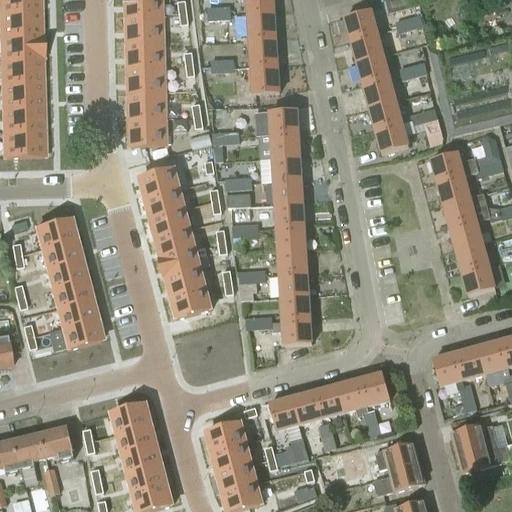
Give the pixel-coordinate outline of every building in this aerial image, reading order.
[(39,0),(0,0),(0,16),(40,16),(39,0)] [(162,0),(125,0),(126,19),(163,18),(162,0)] [(246,0),(248,18),(274,16),(273,0),(246,0)] [(389,17),(420,7),(417,0),(390,0),(385,2),(389,17)] [(187,17),(186,5),(178,6),(179,18),(187,17)] [(218,10),(218,13),(219,24),(231,23),(230,10),(218,10)] [(219,24),(218,13),(206,13),(206,16),(206,25),(206,27),(219,26),(219,24)] [(371,14),(344,22),(351,45),(378,37),(371,14)] [(40,16),(0,16),(0,35),(0,41),(41,40),(40,16)] [(274,16),(248,18),(249,44),(276,42),(274,16)] [(181,30),(189,29),(187,17),(179,18),(181,30)] [(163,18),(126,19),(127,45),(164,44),(163,18)] [(420,20),(408,24),(407,24),(410,34),(422,31),(420,20)] [(410,34),(407,24),(395,27),(398,37),(410,34)] [(511,52),(511,34),(487,40),(491,57),(504,54),(511,52)] [(384,60),(378,37),(351,45),(357,67),(384,60)] [(41,40),(0,41),(1,65),(41,64),(41,40)] [(450,141),(511,126),(511,76),(510,77),(504,54),(491,57),(487,40),(429,54),(450,141)] [(278,69),(276,42),(249,44),(251,71),(278,69)] [(164,44),(127,45),(127,71),(164,70),(164,44)] [(184,58),(186,70),(194,69),(192,57),(184,58)] [(384,60),(357,67),(363,90),(390,82),(384,60)] [(41,64),(1,65),(2,89),(42,88),(41,64)] [(235,65),(222,66),(223,79),(235,78),(235,65)] [(222,66),(211,66),(209,66),(210,80),(223,79),(222,66)] [(427,77),(424,67),(412,71),(414,81),(427,77)] [(194,69),(186,70),(187,81),(195,80),(194,69)] [(278,69),(251,71),(253,98),(279,96),(278,69)] [(164,70),(127,71),(128,97),(165,96),(164,70)] [(414,81),(412,71),(399,74),(402,84),(414,81)] [(396,105),(390,82),(363,90),(369,112),(396,105)] [(42,88),(2,89),(2,113),(43,112),(42,88)] [(165,96),(128,97),(129,123),(166,122),(165,96)] [(220,102),(212,103),(213,110),(221,110),(220,102)] [(402,127),(396,105),(369,112),(375,135),(402,127)] [(194,122),(202,120),(200,109),(192,110),(194,122)] [(43,112),(2,113),(3,137),(43,136),(43,112)] [(424,127),(437,123),(434,113),(421,117),(424,127)] [(270,139),(299,137),(297,114),(269,115),(270,139)] [(424,127),(421,117),(409,120),(411,130),(424,127)] [(202,120),(194,122),(195,133),(203,132),(202,120)] [(166,122),(129,123),(130,150),(166,149),(166,122)] [(437,123),(424,127),(430,151),(443,147),(437,123)] [(408,150),(402,127),(375,135),(381,158),(408,150)] [(212,146),(225,146),(225,135),(212,136),(212,146)] [(238,145),(238,135),(225,135),(225,146),(238,145)] [(43,136),(3,137),(4,162),(44,161),(43,136)] [(299,137),(270,139),(258,140),(260,163),(300,161),(299,137)] [(473,164),(461,167),(458,156),(431,164),(437,187),(464,180),(476,176),(475,171),(473,164)] [(300,161),(260,163),(261,187),(273,186),(301,184),(300,161)] [(500,164),(487,168),(490,178),(503,174),(500,164)] [(206,178),(214,177),(212,165),(204,166),(206,178)] [(487,168),(475,171),(476,176),(478,181),(490,178),(487,168)] [(174,174),(139,183),(145,204),(180,195),(174,174)] [(238,181),(238,192),(251,191),(250,180),(238,181)] [(470,202),(464,180),(437,187),(443,209),(470,202)] [(238,192),(238,181),(225,182),(225,192),(238,192)] [(303,207),(301,184),(273,186),(275,209),(303,207)] [(220,205),(218,193),(210,195),(212,206),(220,205)] [(180,195),(145,204),(150,223),(185,214),(180,195)] [(249,195),(227,197),(227,210),(249,209),(249,195)] [(482,199),(470,202),(443,209),(449,232),(476,225),(489,221),(487,216),(482,199)] [(222,217),(220,205),(212,206),(214,218),(222,217)] [(303,207),(275,209),(276,232),(304,231),(303,207)] [(511,209),(500,213),(502,223),(511,220),(511,209)] [(500,213),(487,216),(489,221),(490,226),(502,223),(500,213)] [(185,214),(150,223),(155,243),(190,234),(185,214)] [(70,224),(35,234),(40,254),(75,245),(70,224)] [(476,225),(449,232),(456,254),(482,247),(476,225)] [(258,228),(245,229),(246,240),(259,239),(258,228)] [(246,240),(245,229),(232,230),(233,240),(246,240)] [(304,231),(276,232),(278,256),(306,254),(304,231)] [(190,234),(155,243),(160,263),(195,254),(190,234)] [(224,234),(216,235),(218,247),(226,246),(224,234)] [(75,245),(40,254),(45,274),(80,265),(75,245)] [(226,246),(218,247),(220,259),(228,258),(226,246)] [(489,270),(482,247),(456,254),(462,277),(489,270)] [(19,248),(11,249),(13,261),(21,260),(19,248)] [(195,254),(160,263),(165,283),(200,274),(195,254)] [(307,277),(306,254),(278,256),(279,279),(307,277)] [(23,271),(21,260),(13,261),(15,273),(23,271)] [(80,265),(45,274),(50,294),(85,285),(80,265)] [(489,270),(462,277),(468,300),(495,293),(489,270)] [(264,273),(251,274),(252,284),(265,283),(264,273)] [(200,274),(165,283),(171,302),(205,293),(200,274)] [(252,284),(251,274),(238,275),(239,285),(252,284)] [(230,275),(222,276),(224,288),(232,286),(230,275)] [(307,277),(279,279),(281,302),(309,301),(307,277)] [(85,285),(50,294),(56,314),(91,304),(85,285)] [(234,298),(232,286),(224,288),(226,299),(234,298)] [(24,301),(21,289),(13,291),(16,303),(24,301)] [(205,293),(171,302),(176,323),(211,314),(205,293)] [(24,301),(16,303),(19,314),(27,312),(24,301)] [(310,324),(309,301),(281,302),(282,326),(310,324)] [(91,304),(56,314),(61,333),(96,324),(91,304)] [(258,331),(258,320),(245,321),(246,332),(258,331)] [(271,320),(258,320),(258,331),(271,330),(271,320)] [(96,324),(61,333),(66,354),(101,345),(96,324)] [(312,348),(310,324),(282,326),(284,350),(312,348)] [(183,382),(212,381),(209,327),(180,329),(183,382)] [(30,329),(23,331),(25,342),(33,340),(30,329)] [(218,346),(237,344),(236,330),(216,332),(218,346)] [(33,340),(25,342),(28,354),(36,352),(33,340)] [(511,370),(511,342),(501,345),(508,372),(511,370)] [(508,372),(501,345),(478,351),(486,378),(508,372)] [(8,347),(0,347),(0,372),(11,371),(8,347)] [(478,351),(456,357),(463,384),(486,378),(478,351)] [(463,384),(456,357),(433,364),(440,390),(463,384)] [(383,377),(359,383),(367,410),(390,404),(383,377)] [(359,383),(337,390),(344,417),(355,413),(357,420),(364,418),(369,417),(368,415),(367,410),(359,383)] [(463,403),(473,400),(469,388),(459,391),(463,403)] [(344,417),(337,390),(314,396),(322,423),(344,417)] [(322,423),(314,396),(292,402),(299,429),(322,423)] [(476,413),(473,400),(463,403),(464,407),(466,415),(476,413)] [(299,429),(292,402),(269,408),(276,435),(299,429)] [(455,418),(466,415),(464,407),(453,410),(455,418)] [(151,429),(146,408),(111,418),(116,438),(151,429)] [(255,411),(244,415),(246,422),(258,419),(255,411)] [(373,414),(368,415),(369,417),(364,418),(366,429),(377,426),(373,414)] [(380,439),(377,426),(366,429),(370,442),(380,439)] [(211,457),(246,447),(241,427),(206,437),(211,457)] [(322,442),(332,440),(328,427),(318,430),(322,442)] [(457,457),(497,446),(492,429),(482,432),(481,428),(452,436),(457,457)] [(151,429),(116,438),(122,458),(157,449),(151,429)] [(67,432),(40,438),(46,462),(58,459),(59,465),(74,461),(73,455),(67,432)] [(93,445),(91,433),(83,435),(85,446),(93,445)] [(40,438),(13,445),(19,469),(20,474),(22,474),(34,471),(32,465),(46,462),(40,438)] [(335,452),(332,440),(322,442),(325,455),(335,452)] [(289,447),(290,449),(294,466),(308,462),(303,443),(290,446),(289,447)] [(13,445),(0,448),(0,473),(6,472),(7,478),(20,474),(19,469),(13,445)] [(93,445),(85,446),(88,458),(96,456),(93,445)] [(413,446),(373,457),(378,475),(389,472),(390,475),(419,467),(413,446)] [(497,446),(457,457),(463,478),(492,470),(491,469),(505,466),(510,464),(511,473),(511,447),(506,449),(498,451),(497,446)] [(216,477),(251,468),(246,447),(211,457),(216,477)] [(162,469),(157,449),(122,458),(127,478),(162,469)] [(264,452),(267,464),(275,462),(272,450),(264,452)] [(286,454),(274,457),(278,470),(290,467),(286,454)] [(278,473),(275,462),(267,464),(270,475),(278,473)] [(424,488),(419,467),(390,475),(391,480),(373,485),(377,500),(395,495),(395,496),(424,488)] [(222,497),(257,488),(251,468),(216,477),(222,497)] [(132,498),(167,489),(162,469),(127,478),(132,498)] [(54,472),(43,475),(46,486),(57,484),(54,472)] [(102,485),(99,473),(91,475),(94,486),(102,485)] [(307,487),(315,485),(312,473),(304,475),(307,487)] [(57,484),(46,486),(49,498),(60,495),(57,484)] [(102,485),(94,486),(96,498),(104,496),(102,485)] [(326,500),(340,496),(337,485),(323,489),(326,500)] [(247,511),(262,508),(257,488),(222,497),(225,511),(247,511)] [(167,489),(132,498),(135,511),(160,511),(172,509),(167,489)] [(307,490),(294,494),(298,506),(317,499),(314,490),(307,492),(307,490)] [(340,496),(326,500),(330,511),(344,507),(340,496)]
